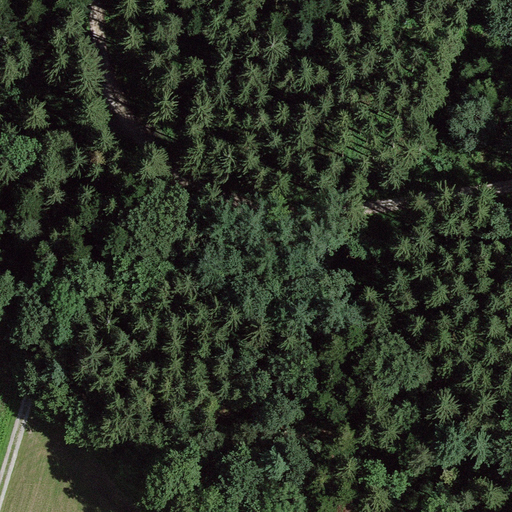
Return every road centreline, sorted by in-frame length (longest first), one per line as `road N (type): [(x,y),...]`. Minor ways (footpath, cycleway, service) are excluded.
road 1 (track): [(119,113),(193,188),(235,208),(280,213),(511,186)]
road 2 (track): [(0,499),(83,176),(119,113)]
